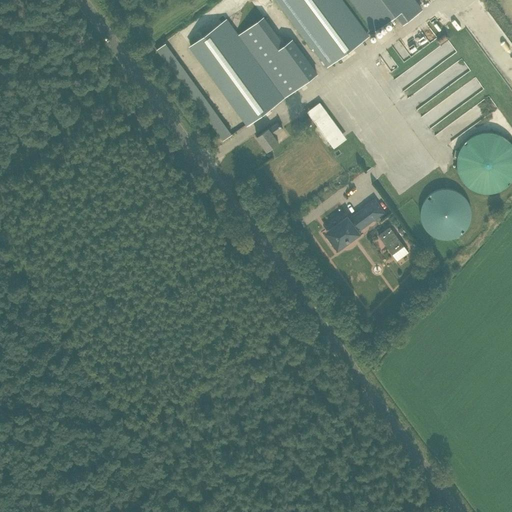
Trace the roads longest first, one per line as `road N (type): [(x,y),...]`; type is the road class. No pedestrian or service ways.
road 1 (secondary): [(456,511),(83,0)]
road 2 (track): [(188,511),(0,246)]
road 3 (unknown): [(196,155),(334,67)]
road 4 (unknown): [(334,67),(440,0)]
road 5 (unknown): [(334,67),(402,166)]
